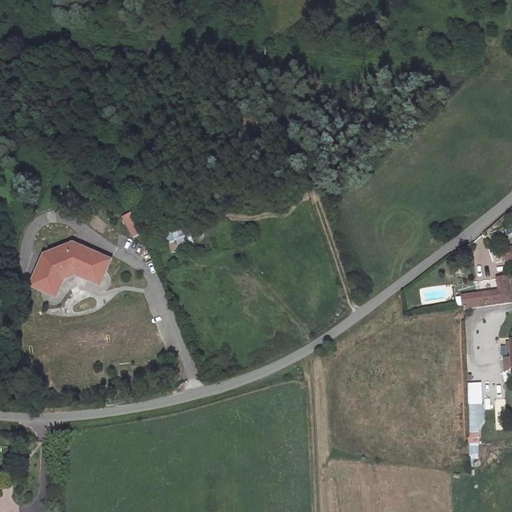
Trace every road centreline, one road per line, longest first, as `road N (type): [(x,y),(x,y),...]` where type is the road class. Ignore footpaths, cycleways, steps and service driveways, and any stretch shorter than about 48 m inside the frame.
road 1 (unclassified): [(511,196),(356,317),(265,371),(119,411),(0,414)]
road 2 (track): [(356,317),(273,75)]
road 3 (track): [(315,511),(310,346)]
